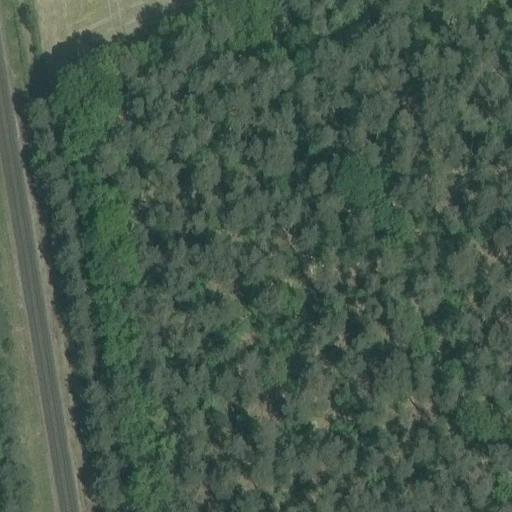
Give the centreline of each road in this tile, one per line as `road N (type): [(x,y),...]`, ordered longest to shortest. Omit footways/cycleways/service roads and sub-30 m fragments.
road 1 (track): [(132,511),(59,119)]
road 2 (track): [(59,119),(63,92),(75,78),(216,0)]
road 3 (track): [(59,119),(35,89),(21,0)]
